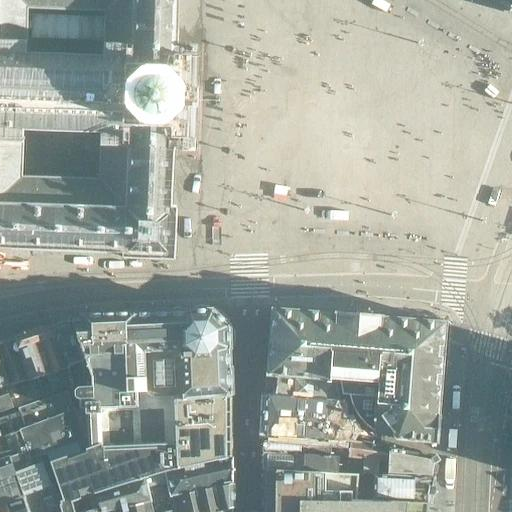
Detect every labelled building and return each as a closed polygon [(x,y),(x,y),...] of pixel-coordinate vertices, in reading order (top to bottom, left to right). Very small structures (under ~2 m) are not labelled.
[(122,262),(163,263),(172,264),(174,213),(169,213),(172,149),(192,150),(195,49),(176,48),(177,0),(0,0),(0,250),(13,251),(13,252),(101,255),(101,254),(122,254),(122,262)] [(511,0),(495,0),(511,10),(511,0)] [(229,365),(229,354),(229,351),(230,350),(230,346),(229,346),(229,330),(229,326),(226,323),(226,324),(214,314),(215,313),(212,310),(208,311),(193,312),(193,311),(189,311),(188,313),(183,313),(184,314),(185,348),(188,348),(190,399),(231,397),(232,397),(232,393),(231,369),(230,369),(230,365),(229,365)] [(441,381),(441,372),(441,370),(442,370),(442,367),(441,367),(442,356),(443,356),(443,353),(442,353),(443,342),(444,342),(445,339),(443,339),(444,333),(445,334),(445,329),(444,329),(445,324),(439,323),(439,322),(435,322),(435,323),(430,322),(424,322),(425,321),(422,321),(422,322),(411,321),(411,320),(408,320),(408,321),(398,320),(398,319),(395,319),(395,320),(384,319),(385,318),(383,318),(383,317),(379,316),(379,317),(370,317),(370,316),(347,314),(347,315),(339,314),(339,313),(334,313),(334,314),(333,314),(333,315),(323,314),(323,313),(320,313),(320,314),(309,313),(309,312),(307,312),(307,313),(296,312),(296,311),(293,311),(293,312),(283,311),(283,310),(278,310),(278,311),(273,310),(272,316),(271,316),(267,376),(335,382),(347,383),(349,395),(350,398),(351,400),(352,405),(353,407),(355,410),(357,413),(359,417),(362,421),(366,425),(369,427),(372,429),(375,431),(378,433),(379,433),(384,435),(389,437),(411,442),(437,444),(439,427),(437,427),(437,420),(439,420),(439,416),(439,414),(440,404),(440,398),(441,398),(441,395),(440,395),(440,384),(442,384),(442,381),(441,381)] [(185,348),(184,314),(173,314),(172,313),(150,314),(150,315),(139,316),(139,315),(135,315),(137,350),(185,348)] [(122,485),(231,459),(232,459),(232,458),(231,458),(231,420),(232,401),(231,397),(190,399),(188,348),(185,348),(137,350),(135,315),(135,314),(106,315),(106,316),(106,317),(88,318),(88,317),(88,316),(82,316),(83,321),(71,321),(92,385),(92,391),(81,392),(76,394),(77,402),(82,407),(82,415),(86,415),(87,451),(86,452),(46,465),(59,507),(54,508),(55,511),(95,511),(90,496),(122,485)] [(92,385),(71,321),(70,321),(53,327),(74,391),(92,385)] [(74,391),(53,327),(53,326),(52,327),(52,328),(38,333),(38,331),(37,332),(49,370),(45,371),(54,397),(74,391)] [(49,370),(37,332),(36,331),(34,332),(35,333),(17,339),(16,338),(14,339),(15,340),(26,377),(24,377),(28,390),(32,404),(54,397),(45,371),(49,370)] [(26,377),(15,340),(0,344),(0,364),(6,383),(3,384),(12,411),(32,404),(28,390),(18,393),(14,381),(24,377),(26,377)] [(6,383),(0,364),(0,414),(12,411),(3,384),(6,383)] [(267,376),(266,395),(339,401),(335,382),(267,376)] [(340,401),(339,401),(266,395),(264,437),(348,444),(359,438),(340,401)] [(54,508),(41,466),(46,465),(86,452),(68,396),(17,412),(20,423),(23,430),(16,432),(23,454),(0,461),(0,511),(44,511),(51,510),(54,508)] [(0,424),(3,424),(7,435),(16,432),(23,430),(17,412),(0,417),(0,424)] [(0,461),(23,454),(16,432),(7,435),(0,437),(0,461)] [(350,449),(361,443),(359,438),(348,444),(264,437),(263,437),(263,453),(344,458),(349,459),(350,449)] [(435,462),(432,458),(422,456),(420,455),(420,456),(388,449),(376,446),(361,443),(350,449),(349,459),(366,460),(366,468),(365,475),(369,475),(383,476),(433,478),(433,476),(432,476),(435,462)] [(344,467),(344,458),(263,453),(262,471),(325,473),(357,475),(365,475),(366,468),(344,467)] [(127,511),(126,509),(232,483),(232,482),(231,482),(231,459),(122,485),(90,496),(95,511),(127,511)] [(428,511),(429,506),(429,504),(356,500),(356,505),(343,505),(344,492),(343,490),(343,489),(342,488),(341,487),(339,486),(337,486),(335,486),(334,487),(333,488),(332,490),(331,491),(331,492),(331,505),(325,504),(325,473),(262,471),(261,511),(428,511)] [(429,504),(433,478),(383,476),(382,495),(368,494),(369,475),(365,475),(357,475),(356,500),(429,504)] [(231,511),(231,509),(232,509),(232,506),(231,506),(231,485),(232,485),(232,483),(126,509),(127,511),(231,511)]
